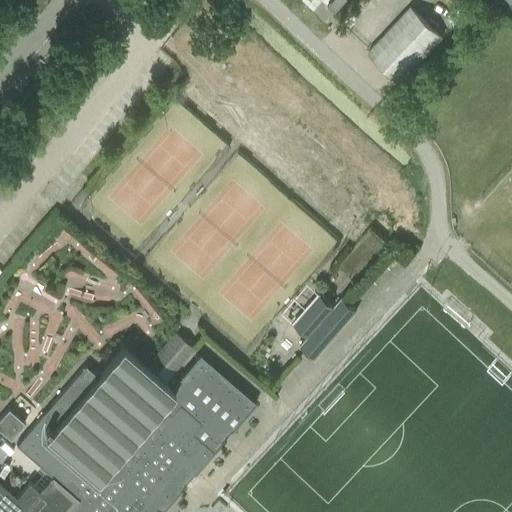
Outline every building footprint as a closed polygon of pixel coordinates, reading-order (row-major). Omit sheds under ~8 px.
[(399,80),(441,36),(409,6),(367,51),(399,80)] [(319,293),(293,323),(308,336),(300,345),(315,359),(357,310),(341,297),(334,306),(319,293)] [(194,347),(180,335),(175,331),(155,355),(174,371),(194,347)] [(0,511),(156,511),(160,509),(163,511),(185,485),(182,483),(193,470),(195,472),(214,450),(220,443),(219,441),(227,432),(228,434),(253,405),(197,357),(170,388),(121,346),(120,348),(121,348),(97,377),(85,366),(85,365),(84,365),(16,445),(51,475),(38,489),(29,481),(16,495),(0,480),(0,511)] [(0,430),(10,439),(24,422),(8,409),(0,417),(0,430)]
